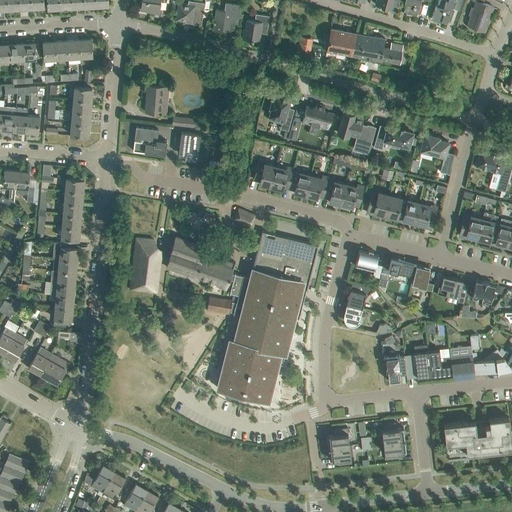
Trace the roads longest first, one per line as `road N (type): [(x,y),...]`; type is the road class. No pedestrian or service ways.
road 1 (residential): [(478,121),(118,26)]
road 2 (residential): [(440,256),(348,234),(323,324),(323,401),(417,392)]
road 3 (residential): [(79,429),(105,160)]
road 4 (residential): [(496,56),(310,0)]
road 5 (residential): [(220,489),(79,429)]
road 6 (residential): [(478,121),(440,256)]
road 7 (residential): [(105,160),(118,26)]
